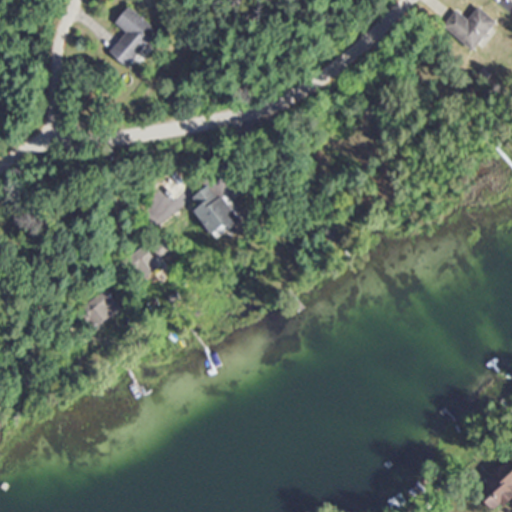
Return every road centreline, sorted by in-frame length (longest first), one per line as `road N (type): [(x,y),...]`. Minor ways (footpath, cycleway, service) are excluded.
road 1 (residential): [(0,368),(343,151),(451,0)]
road 2 (residential): [(0,162),(52,139),(251,119),(364,0)]
road 3 (residential): [(52,139),(47,95),(164,0)]
